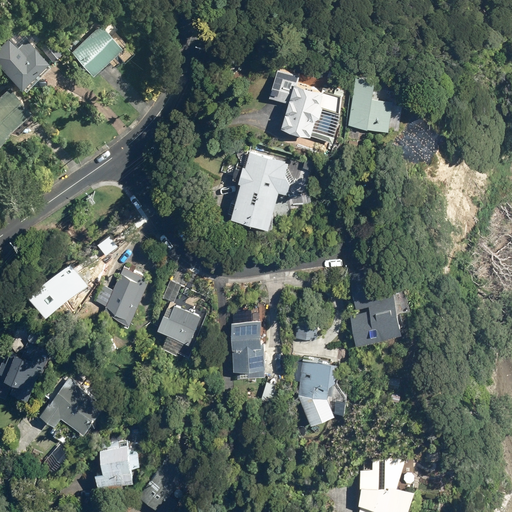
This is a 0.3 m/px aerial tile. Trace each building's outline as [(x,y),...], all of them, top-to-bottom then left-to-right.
[(73,50),(94,72),(108,58),(117,67),(134,50),(116,31),(113,34),(101,23),(73,50)] [(24,83),(27,87),(50,64),(47,61),(50,59),(27,37),(18,45),(8,36),(0,44),(0,61),(23,84),(24,83)] [(41,46),(49,54),(55,48),(49,41),(46,45),(43,43),(41,46)] [(285,123),(337,139),(344,115),(345,95),(347,87),(343,87),(345,81),(327,75),(319,79),(281,68),(273,95),(292,100),(285,123)] [(352,122),(392,128),(397,100),(377,96),(380,77),(360,74),(352,122)] [(0,142),(11,129),(18,133),(35,117),(29,110),(32,108),(10,86),(0,95),(0,142)] [(236,214),(275,223),(283,188),(292,190),(294,181),(288,171),(291,161),(287,160),(288,158),(252,150),(249,164),(245,163),(236,201),(234,201),(232,211),(236,212),(236,214)] [(27,300),(44,321),(86,286),(68,265),(27,300)] [(130,321),(133,323),(135,319),(136,319),(153,276),(126,265),(117,288),(106,283),(100,299),(111,303),(109,308),(132,317),(130,321)] [(356,314),(363,341),(407,330),(401,303),(398,304),(393,283),(384,285),(379,265),(353,271),(362,303),(372,301),(374,309),(356,314)] [(167,295),(178,299),(184,282),(173,278),(167,295)] [(162,326),(195,338),(204,313),(178,303),(173,315),(167,313),(162,326)] [(235,321),(239,368),(271,365),(267,318),(235,321)] [(320,337),(320,321),(300,321),(300,337),(320,337)] [(0,393),(8,397),(13,385),(34,394),(44,370),(46,371),(55,349),(32,339),(27,351),(15,346),(10,359),(7,358),(1,373),(0,372),(0,393)] [(303,392),(317,422),(340,411),(333,396),(337,361),(307,357),(303,392)] [(62,418),(86,435),(110,402),(72,375),(46,412),(60,422),(62,418)] [(265,398),(277,402),(282,383),(271,380),(265,398)] [(393,398),(401,400),(403,395),(394,392),(393,398)] [(101,465),(104,488),(128,484),(128,479),(138,478),(136,463),(144,462),(143,450),(135,451),(134,441),(94,447),(97,465),(101,465)] [(144,491),(171,511),(174,511),(184,498),(174,490),(196,461),(177,447),(172,453),(170,452),(165,459),(167,460),(144,491)] [(402,484),(409,456),(377,458),(377,466),(366,467),(366,488),(362,511),(387,511),(389,508),(407,511),(417,511),(420,506),(416,505),(422,486),(402,484)]
